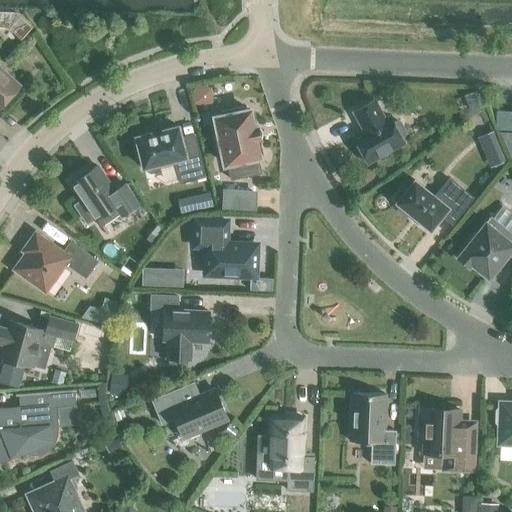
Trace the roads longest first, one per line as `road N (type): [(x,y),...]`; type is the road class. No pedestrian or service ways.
road 1 (residential): [(491,350),(459,359),(317,355),(296,339),(288,320),(292,199),(306,168)]
road 2 (residential): [(0,188),(90,98),(163,68),(269,55)]
road 3 (residential): [(306,168),(337,215),(409,289),(491,350)]
road 4 (residential): [(269,55),(511,66)]
